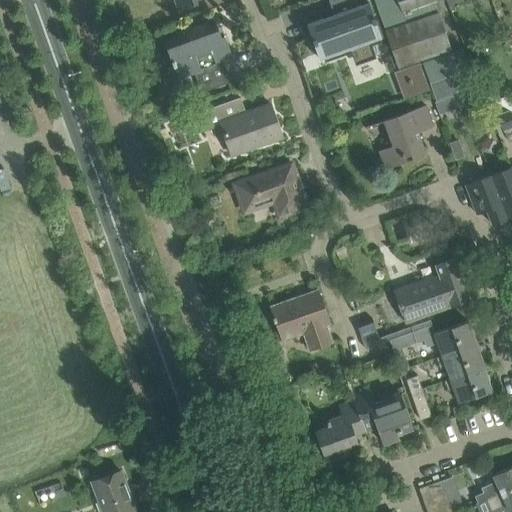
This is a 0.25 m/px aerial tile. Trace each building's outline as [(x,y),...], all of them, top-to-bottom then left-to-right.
[(177,0),(181,8),(198,2),(197,0),(177,0)] [(328,0),(333,14),(306,24),(320,60),(323,59),(354,48),(358,60),(371,55),(372,60),(376,58),(372,46),(371,42),(381,38),(384,37),(377,20),(376,21),(367,0),(328,0)] [(375,0),(387,31),(394,28),(438,13),(437,9),(434,3),(436,2),(435,0),(375,0)] [(387,31),(386,31),(399,68),(451,50),(438,13),(394,28),(387,31)] [(201,93),(231,82),(223,60),(232,57),(225,36),(221,38),(216,25),(208,27),(206,22),(177,32),(178,34),(164,39),(173,66),(175,65),(179,78),(194,73),(201,93)] [(462,50),(422,64),(436,102),(460,94),(451,72),(468,66),(462,50)] [(468,66),(451,72),(460,94),(476,88),(468,66)] [(511,101),(511,96),(494,101),(511,110),(511,101)] [(270,104),(246,113),(241,98),(196,114),(203,132),(220,126),(231,156),(283,138),(270,104)] [(492,102),(488,109),(492,118),(498,115),(504,129),(511,125),(511,110),(511,111),(509,111),(492,102)] [(394,145),(379,151),(386,169),(426,155),(418,132),(434,126),(426,105),(385,120),(394,145)] [(245,212),(274,201),(279,217),(308,206),(292,163),(235,184),(245,212)] [(509,218),(511,217),(511,168),(492,176),(509,218)] [(477,214),(487,210),(492,225),(509,218),(492,176),(466,186),(477,214)] [(406,323),(471,300),(456,258),(435,266),(438,275),(394,291),(406,323)] [(283,340),(305,332),(311,349),(332,341),(327,325),(330,324),(318,290),(271,307),(283,340)] [(366,349),(381,343),(372,319),(357,324),(366,349)] [(390,340),(394,351),(424,340),(426,347),(438,343),(442,355),(437,357),(437,358),(476,345),(474,339),(476,338),(473,329),(471,329),(468,321),(435,333),(432,324),(390,340)] [(441,368),(446,366),(451,378),(484,367),(482,362),(484,361),(481,352),(478,352),(476,345),(437,358),(441,368)] [(489,375),(487,376),(484,367),(451,378),(451,379),(445,381),(449,391),(454,389),(459,403),(492,391),(490,385),(493,384),(489,375)] [(422,388),(418,375),(407,379),(411,392),(422,388)] [(421,419),(432,415),(422,388),(411,392),(421,419)] [(375,404),(371,392),(355,398),(367,431),(377,428),(382,443),(403,435),(401,431),(412,426),(401,394),(375,404)] [(360,451),(355,436),(367,431),(355,398),(352,399),(354,402),(339,408),(341,415),(327,420),(327,427),(316,431),(328,462),(360,451)] [(482,488),(484,492),(476,496),(479,502),(479,503),(511,488),(511,466),(493,475),(496,482),(482,488)] [(136,511),(122,471),(93,482),(103,511),(136,511)] [(446,493),(442,480),(419,489),(424,501),(446,493)] [(511,488),(479,503),(479,502),(474,504),(477,511),(493,511),(506,505),(509,510),(511,509),(511,488)] [(448,498),(446,493),(424,501),(427,511),(450,504),(448,498)] [(456,511),(464,509),(459,495),(448,498),(450,504),(453,511),(456,511)]
